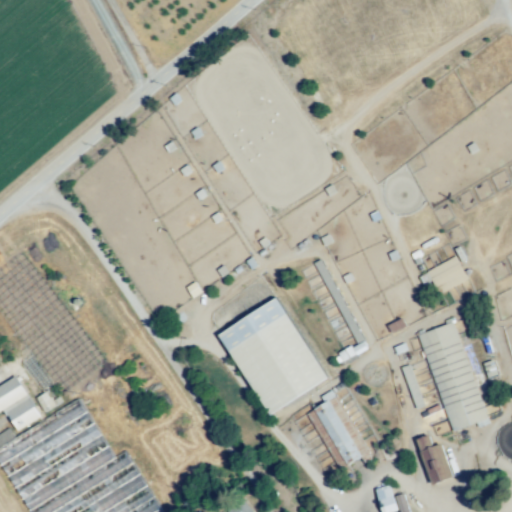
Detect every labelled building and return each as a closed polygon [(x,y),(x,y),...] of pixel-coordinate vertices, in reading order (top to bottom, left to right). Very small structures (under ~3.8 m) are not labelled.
[(0,270),(23,253),(107,362),(66,393),(57,383),(32,350),(0,307),(0,270)] [(440,292),(467,279),(456,256),(429,269),(440,292)] [(321,260),(363,336),(355,341),(312,265),(321,260)] [(220,335),(276,298),(329,378),(273,415),(220,335)] [(416,335),(448,430),(486,417),(454,323),(416,335)] [(15,363),(32,350),(57,383),(41,396),(15,363)] [(40,415),(14,375),(0,384),(0,411),(2,410),(16,430),(40,415)] [(44,412),(56,405),(48,390),(36,396),(44,412)] [(165,511),(32,511),(0,457),(0,443),(76,398),(111,457),(127,447),(165,511)] [(310,411),(340,466),(361,455),(331,400),(310,411)] [(15,437),(9,428),(0,434),(0,446),(15,437)] [(417,437),(433,484),(455,477),(444,443),(434,446),(430,432),(417,437)] [(375,488),(381,511),(390,511),(399,510),(399,511),(408,511),(403,493),(393,496),(390,484),(375,488)] [(226,511),(227,511),(252,511),(243,499),(226,511)]
